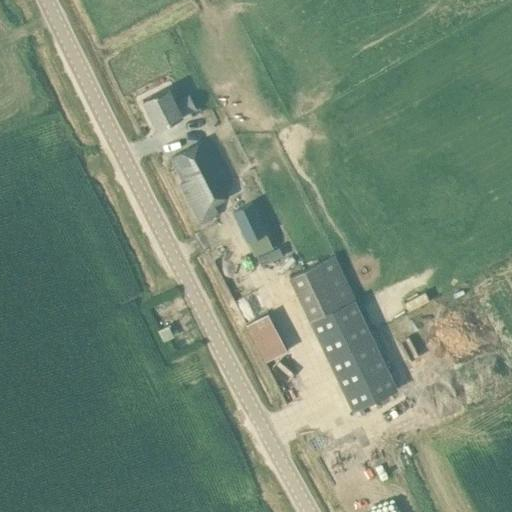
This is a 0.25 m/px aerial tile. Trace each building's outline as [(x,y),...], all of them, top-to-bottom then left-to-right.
[(141,101),(157,130),(196,110),(188,94),(174,102),(167,88),(141,101)] [(208,138),(201,142),(169,158),(181,183),(179,184),(200,224),(218,215),(215,205),(227,198),(226,194),(231,183),(208,138)] [(233,212),(246,242),(247,242),(254,256),(272,248),(252,203),(233,212)] [(333,256),(288,278),(309,321),(354,299),(333,256)] [(354,299),(309,321),(353,411),(396,389),(354,299)] [(245,325),(264,361),(286,349),(267,313),(245,325)]
